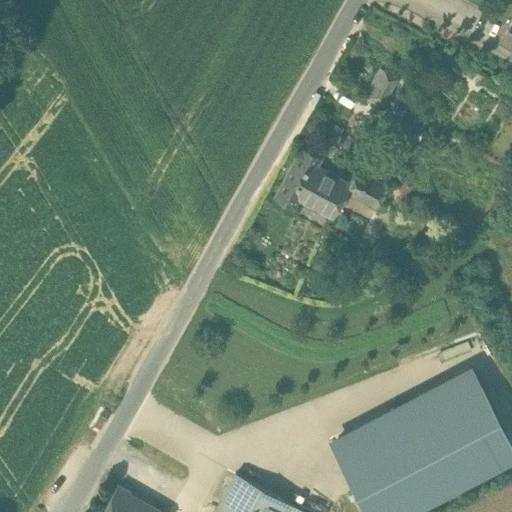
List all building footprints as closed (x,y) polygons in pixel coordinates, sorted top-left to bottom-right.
[(511,13),(498,39),(511,46),(511,13)] [(398,77),(380,67),(364,97),(381,106),(398,77)] [(301,151),(280,191),(297,201),(299,196),(316,165),(319,161),(301,151)] [(350,183),(316,165),(299,196),(335,215),(348,191),(352,184),(350,183)] [(352,184),(348,191),(374,205),(385,183),(358,169),(350,183),(352,184)] [(511,443),(471,366),(333,437),(371,511),(405,511),(511,457),(511,443)] [(282,511),(290,500),(236,470),(217,505),(230,511),(282,511)] [(166,511),(116,484),(100,511),(166,511)] [(311,511),(290,500),(282,511),(311,511)]
